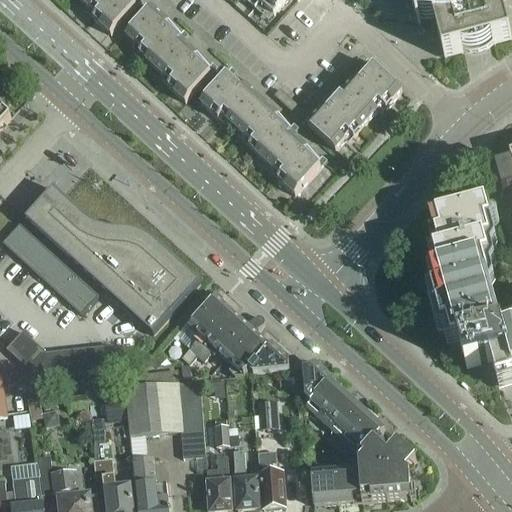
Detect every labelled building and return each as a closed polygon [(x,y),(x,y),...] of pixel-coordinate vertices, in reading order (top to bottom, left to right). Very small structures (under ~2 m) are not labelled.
[(94,23),(111,39),(137,11),(133,7),(136,3),(132,0),(75,0),(97,20),(94,23)] [(264,0),(259,6),(274,19),(290,0),(292,0),(298,4),(301,0),(264,0)] [(511,0),(409,0),(417,27),(433,22),(434,25),(437,35),(444,59),(445,62),(463,57),(462,54),(468,52),(467,49),(486,44),(487,47),(493,45),(494,49),(511,44),(511,43),(511,41),(502,6),(501,4),(511,0)] [(127,40),(143,55),(139,58),(171,87),(168,91),(186,107),(212,78),(207,74),(211,71),(179,42),(182,38),(152,12),(127,40)] [(334,100),(308,129),(336,155),(351,139),(354,142),(383,110),(387,113),(403,96),(374,70),(370,74),(367,71),(338,103),(334,100)] [(249,151),(281,180),(278,184),(296,200),(321,171),(317,168),(320,164),(288,135),(292,131),(235,79),(231,83),(227,79),(201,108),(219,124),(222,120),(253,148),(249,151)] [(274,99),(280,104),(286,98),(280,93),(274,99)] [(280,104),(285,109),(291,103),(286,98),(280,104)] [(285,109),(291,114),(297,107),(291,103),(285,109)] [(297,107),(291,114),(296,119),(302,112),(297,107)] [(0,134),(12,122),(0,111),(0,134)] [(511,159),(511,160),(511,164),(511,171),(498,175),(504,197),(511,194),(511,159)] [(55,195),(27,225),(154,340),(201,289),(158,249),(152,245),(144,241),(137,238),(131,236),(126,236),(115,235),(108,234),(102,232),(97,230),(93,229),(90,227),(55,195)] [(511,331),(503,334),(492,292),(496,285),(493,273),(497,266),(494,254),(497,247),(486,206),(431,221),(436,239),(430,240),(435,258),(429,259),(434,277),(428,278),(433,296),(427,297),(437,334),(443,332),(448,350),(460,346),(467,372),(492,365),(500,394),(511,390),(511,331)] [(100,302),(20,230),(3,248),(83,321),(100,302)] [(249,376),(271,352),(216,302),(191,331),(187,327),(176,340),(190,353),(182,363),(196,376),(204,366),(205,366),(215,355),(237,374),(232,379),(235,382),(245,381),(249,376)] [(49,381),(59,380),(57,367),(23,336),(8,353),(44,386),(49,381)] [(274,349),(271,352),(249,376),(254,380),(282,377),(290,376),(288,361),(274,349)] [(306,403),(311,408),(331,385),(333,383),(320,372),(304,374),(306,403)] [(130,393),(178,388),(177,376),(140,380),(130,391),(130,393)] [(0,380),(0,422),(9,422),(3,380),(0,380)] [(307,412),(325,428),(349,402),(331,385),(311,408),(307,412)] [(206,462),(201,386),(178,388),(154,391),(130,394),(126,394),(131,442),(159,439),(182,437),(184,464),(206,462)] [(65,402),(67,416),(89,414),(87,400),(65,402)] [(106,404),(108,428),(126,426),(125,402),(106,404)] [(325,428),(343,445),(367,419),(349,402),(325,428)] [(259,420),(260,434),(260,435),(281,434),(279,407),(258,408),(259,420)] [(43,419),(46,432),(60,430),(57,416),(43,419)] [(343,445),(361,462),(378,443),(386,435),(367,419),(343,445)] [(91,424),(94,448),(107,447),(104,423),(91,424)] [(216,431),(217,452),(230,451),(229,441),(228,430),(216,431)] [(238,440),(229,441),(230,451),(239,450),(238,440)] [(359,464),(360,473),(363,507),(412,503),(410,479),(407,476),(417,465),(398,448),(391,455),(378,443),(361,462),(359,464)] [(235,461),(236,475),(235,475),(237,511),(260,511),(258,483),(247,484),(245,456),(240,456),(241,461),(235,461)] [(260,478),(262,501),(263,501),(263,511),(285,511),(284,497),(285,497),(284,476),(274,477),(274,469),(277,469),(276,457),(259,458),(260,470),(264,470),(264,478),(260,478)] [(220,487),(208,488),(210,511),(232,511),(228,463),(223,463),(222,459),(217,459),(220,487)] [(95,467),(97,482),(104,481),(107,511),(133,511),(131,489),(116,491),(112,464),(95,467)] [(169,511),(169,502),(168,502),(167,487),(158,488),(155,466),(135,468),(139,511),(169,511)] [(311,482),(310,469),(297,470),(298,483),(311,482)] [(43,500),(59,498),(60,511),(91,511),(90,499),(79,500),(76,475),(53,478),(52,470),(40,471),(43,500)] [(360,473),(336,475),(339,509),(363,507),(360,473)] [(339,509),(336,475),(312,476),(314,511),(339,509)] [(12,511),(44,511),(44,507),(43,508),(40,482),(13,485),(15,506),(16,506),(16,511),(13,511),(12,511)]
